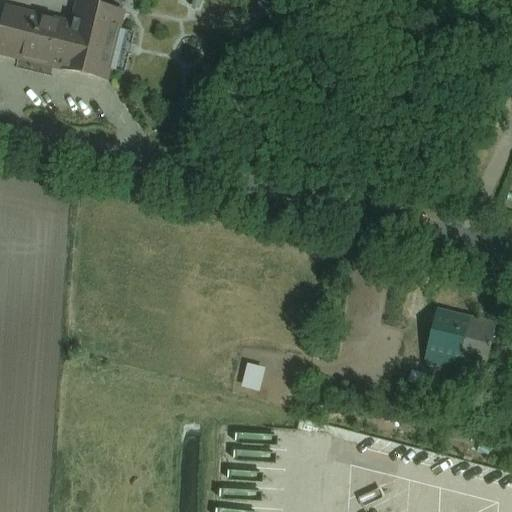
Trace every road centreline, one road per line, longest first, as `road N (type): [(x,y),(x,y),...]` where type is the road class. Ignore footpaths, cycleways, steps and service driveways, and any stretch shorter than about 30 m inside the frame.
road 1 (unclassified): [(0,125),(511,248)]
road 2 (unknown): [(301,511),(316,480),(362,459),(511,500)]
